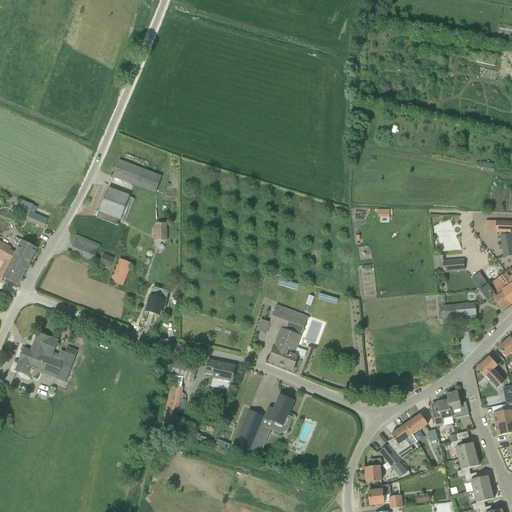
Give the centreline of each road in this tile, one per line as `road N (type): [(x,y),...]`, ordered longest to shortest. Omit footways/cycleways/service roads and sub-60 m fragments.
road 1 (unclassified): [(382,419),(233,356),(159,343),(23,295)]
road 2 (residential): [(23,295),(102,151),(162,0)]
road 3 (residential): [(505,489),(465,365)]
